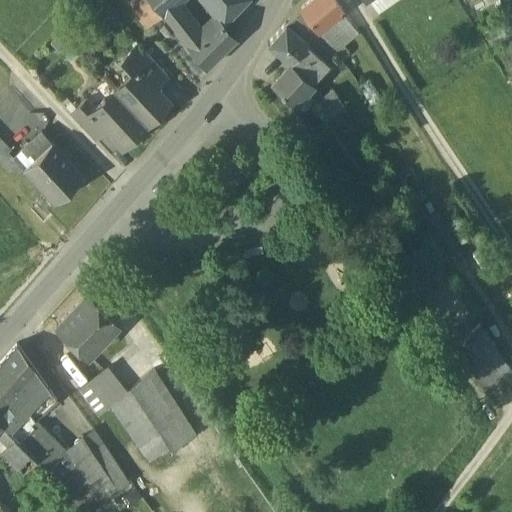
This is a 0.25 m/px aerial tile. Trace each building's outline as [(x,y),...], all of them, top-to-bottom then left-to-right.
[(152,0),(161,10),(162,10),(172,0),(152,0)] [(175,0),(172,0),(162,10),(186,40),(199,27),(178,0),(177,1),(175,0)] [(240,0),(223,0),(225,3),(217,11),(222,18),(240,0)] [(341,7),(335,0),(309,0),(301,7),(310,20),(316,27),(318,25),(327,18),(341,7)] [(301,7),(292,15),(300,27),(310,20),(301,7)] [(199,27),(186,40),(204,64),(235,35),(222,18),(217,11),(199,27)] [(327,18),(318,25),(326,38),(336,31),(327,18)] [(305,40),(285,22),(268,42),(287,58),(288,56),(289,57),(305,40)] [(305,40),(289,57),(301,69),(300,70),(310,80),(322,67),(320,65),(326,59),(305,40)] [(137,44),(122,58),(133,70),(137,66),(148,55),(137,44)] [(148,55),(137,66),(154,85),(166,74),(148,55)] [(289,57),(288,56),(287,58),(270,78),(293,99),(310,80),(300,70),(301,69),(289,57)] [(326,59),(320,65),(322,67),(325,70),(331,63),(326,59)] [(133,70),(114,88),(113,88),(145,122),(168,100),(154,85),(137,66),(133,70)] [(327,89),(314,97),(323,112),(340,101),(332,86),(327,89)] [(145,122),(113,88),(93,107),(89,110),(106,128),(121,144),(145,122)] [(106,128),(89,110),(93,107),(84,98),(69,111),(94,138),(106,128)] [(41,130),(14,155),(18,159),(23,166),(51,141),(41,130)] [(0,171),(3,174),(18,159),(0,141),(0,171)] [(82,175),(51,141),(23,166),(54,200),(82,175)] [(465,286),(437,286),(438,333),(465,332),(465,286)] [(86,291),(55,322),(85,351),(116,319),(86,291)] [(511,369),(484,327),(460,342),(489,387),(511,372),(511,369)] [(16,344),(0,361),(0,416),(12,428),(49,390),(17,345),(16,344)] [(123,392),(102,367),(88,379),(108,404),(123,392)] [(195,431),(153,368),(130,386),(158,426),(171,449),(195,431)] [(108,404),(88,379),(79,386),(99,411),(108,404)] [(49,390),(12,428),(0,416),(0,421),(13,434),(19,440),(34,425),(30,422),(55,398),(49,390)] [(0,421),(0,436),(6,442),(13,434),(0,421)] [(38,422),(19,440),(35,456),(46,468),(65,450),(38,422)] [(94,428),(82,435),(104,468),(114,484),(118,488),(128,479),(94,428)] [(6,442),(0,448),(9,458),(22,470),(35,456),(19,440),(13,434),(6,442)] [(46,468),(71,505),(81,498),(74,487),(89,478),(104,468),(82,435),(65,450),(46,468)] [(0,491),(22,470),(9,458),(0,466),(0,491)] [(104,468),(89,478),(100,494),(114,484),(104,468)]
